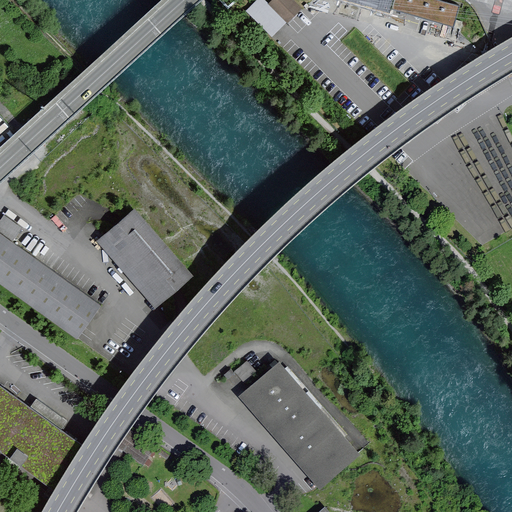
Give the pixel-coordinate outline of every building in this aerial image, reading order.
[(298,0),(250,0),(246,4),(272,33),(303,4),(298,0)] [(393,0),(391,7),(454,25),(461,0),(393,0)] [(153,309),(190,279),(133,210),(96,240),(153,309)] [(4,214),(0,219),(0,231),(12,241),(22,227),(4,214)] [(0,282),(77,338),(101,304),(12,241),(0,231),(0,282)] [(245,362),(235,371),(244,382),(255,373),(245,362)] [(320,491),(360,456),(279,362),(238,397),(320,491)] [(102,459),(0,385),(0,447),(72,499),(102,459)] [(107,437),(106,439),(143,465),(154,450),(117,424),(116,425),(113,423),(104,435),(107,437)]
